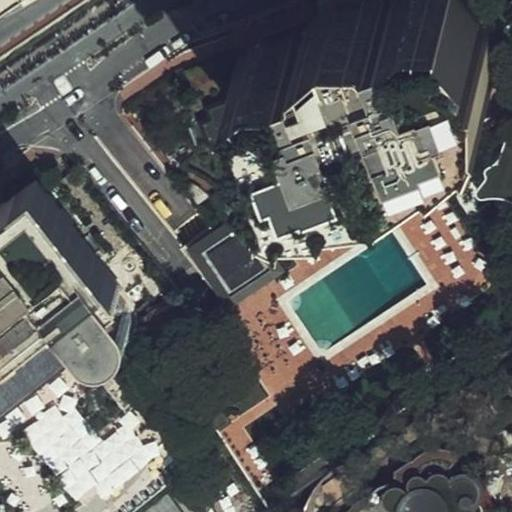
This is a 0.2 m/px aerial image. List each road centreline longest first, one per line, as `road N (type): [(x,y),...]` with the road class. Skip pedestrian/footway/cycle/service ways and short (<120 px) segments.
road 1 (tertiary): [(0,146),(213,0)]
road 2 (tertiary): [(158,0),(0,108)]
